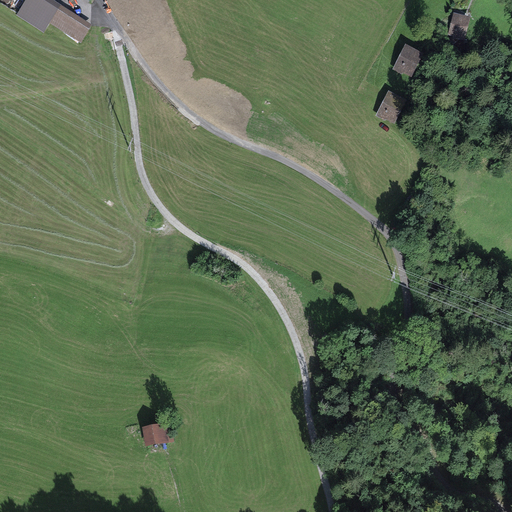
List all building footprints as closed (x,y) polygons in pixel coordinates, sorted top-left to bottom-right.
[(89,27),(47,0),(28,0),(20,14),(44,29),(49,21),(80,41),(89,27)] [(467,19),(454,16),(450,34),(463,38),(467,19)] [(405,49),(395,67),(411,75),(420,57),(405,49)] [(388,95),(378,117),(395,125),(404,103),(388,95)] [(139,438),(121,440),(123,457),(141,455),(139,438)]
